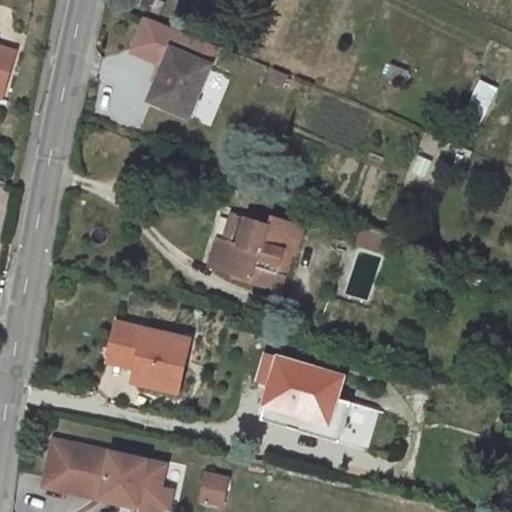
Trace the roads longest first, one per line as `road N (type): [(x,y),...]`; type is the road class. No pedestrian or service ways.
road 1 (tertiary): [(76,0),(42,160),(0,437)]
road 2 (unknown): [(7,391),(205,434),(292,441),(339,459)]
